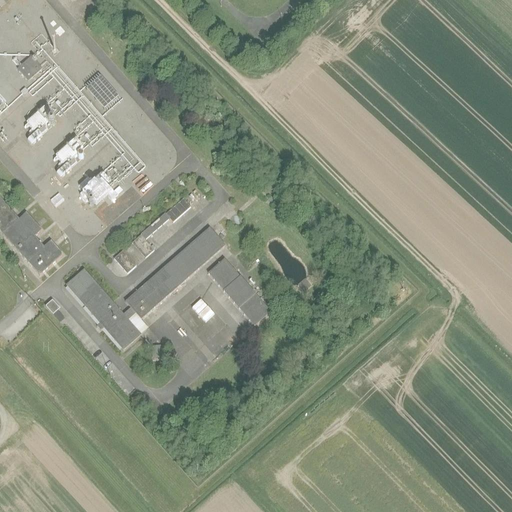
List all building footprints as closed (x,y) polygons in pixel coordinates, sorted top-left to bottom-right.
[(31,57),(17,69),(28,82),(42,69),(31,57)] [(44,107),(24,124),(33,134),(26,140),(31,146),(57,123),(44,107)] [(73,140),(54,157),(63,167),(56,173),(60,178),(87,155),(73,140)] [(0,198),(0,231),(39,277),(63,256),(50,242),(43,248),(34,237),(41,231),(25,213),(18,219),(0,198)] [(183,200),(166,215),(173,223),(191,208),(183,200)] [(84,272),(66,287),(124,352),(141,336),(128,322),(136,315),(141,321),(225,247),(210,229),(125,303),(131,309),(123,316),(84,272)] [(141,236),(132,244),(145,259),(154,251),(141,236)] [(123,252),(114,259),(127,274),(136,267),(123,252)] [(224,260),(207,275),(255,328),(271,313),(224,260)] [(52,300),(44,307),(52,316),(59,309),(52,300)] [(200,321),(191,327),(204,343),(227,326),(209,303),(195,314),(200,321)] [(151,348),(153,360),(163,359),(161,347),(151,348)]
